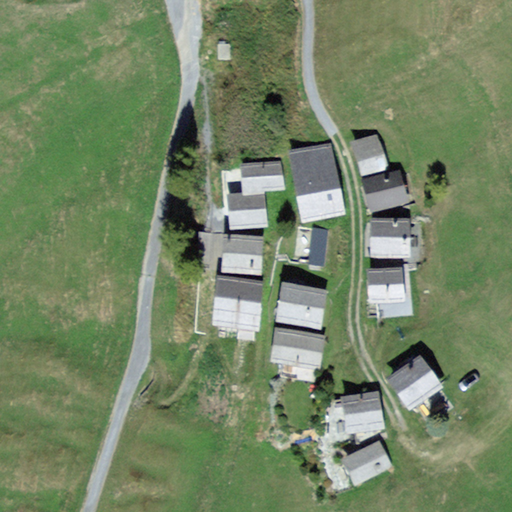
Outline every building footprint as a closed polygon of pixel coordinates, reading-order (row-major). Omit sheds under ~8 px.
[(382,154),(360,162),(371,191),(393,183),(382,154)] [(327,163),(295,173),(316,240),(348,229),(327,163)] [(283,176),(248,183),(255,214),(290,206),(283,176)] [(405,190),(374,202),(384,228),(415,216),(405,190)] [(270,216),(238,221),(242,247),(274,242),(270,216)] [(417,243),(383,246),(385,278),(420,276),(417,243)] [(272,261),(238,260),(238,290),(271,290),(272,261)] [(411,297),(381,299),(384,327),(413,324),(411,297)] [(332,310),(298,308),(296,346),(330,348),(332,310)] [(269,312),(229,310),(227,347),(267,350),(269,312)] [(334,360),(294,362),(295,394),(336,392),(334,360)] [(438,384),(412,408),(436,436),(463,413),(438,384)] [(390,423),(359,430),(367,467),(398,459),(390,423)] [(397,476),(365,495),(375,511),(396,511),(413,502),(397,476)]
